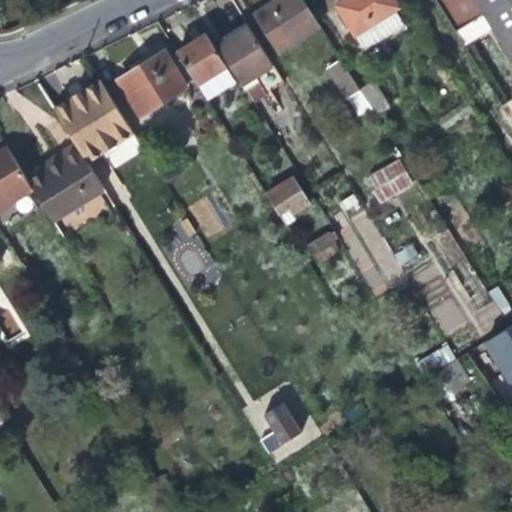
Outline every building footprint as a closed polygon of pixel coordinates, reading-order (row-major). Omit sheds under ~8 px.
[(279,49),(321,24),(305,0),(274,0),(256,11),(279,49)] [(343,0),(336,4),(365,49),(406,23),(396,9),(400,6),(395,0),(343,0)] [(484,12),(511,56),(511,0),(436,0),(455,30),(484,12)] [(285,81),(274,63),(250,26),(232,37),(218,46),(242,84),(246,91),(259,82),(266,92),(285,81)] [(191,41),(176,49),(207,98),(235,80),(205,32),(191,41)] [(120,78),(142,114),(186,87),(165,51),(140,66),(120,78)] [(345,97),(360,88),(341,58),(326,67),(345,97)] [(91,135),(124,114),(101,78),(86,87),(68,99),(91,135)] [(37,79),(11,91),(41,154),(67,142),(37,79)] [(375,80),(360,88),(376,114),(392,105),(375,80)] [(133,138),(107,150),(114,164),(140,152),(133,138)] [(46,163),(26,176),(34,190),(49,213),(100,181),(90,164),(75,140),(52,154),(55,158),(46,163)] [(0,210),(34,190),(26,176),(8,148),(0,153),(0,210)] [(369,177),(384,199),(413,181),(399,159),(369,177)] [(291,175),(264,191),(279,215),(290,209),(292,214),(311,203),(291,175)] [(54,221),(105,189),(100,181),(49,213),(54,221)] [(315,262),(340,253),(333,232),(307,241),(315,262)] [(398,257),(402,264),(418,254),(414,247),(398,257)] [(511,327),(487,342),(506,373),(511,369),(511,327)] [(305,436),(279,393),(258,407),(271,428),(258,436),(271,457),(305,436)]
